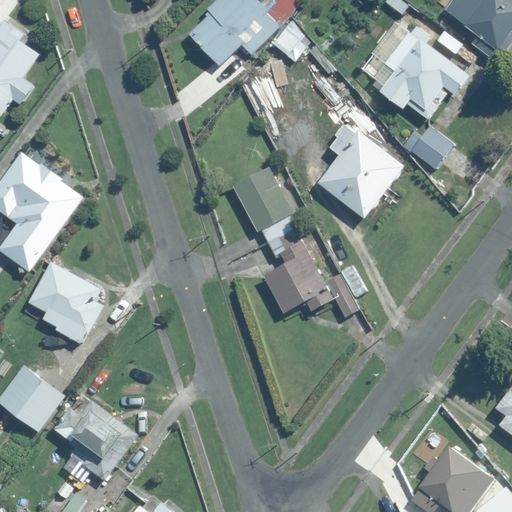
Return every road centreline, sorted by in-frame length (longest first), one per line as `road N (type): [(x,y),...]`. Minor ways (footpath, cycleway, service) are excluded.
road 1 (residential): [(268,511),(90,0)]
road 2 (residential): [(511,227),(305,511)]
